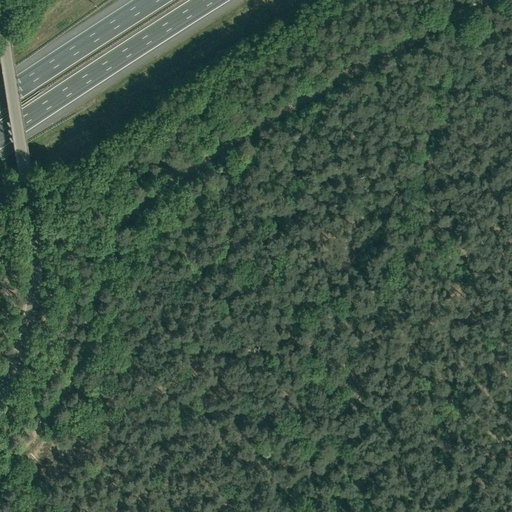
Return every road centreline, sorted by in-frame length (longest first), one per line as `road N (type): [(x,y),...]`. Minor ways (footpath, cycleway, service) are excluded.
road 1 (track): [(0,467),(49,401),(106,246),(141,200),(385,50),(483,0)]
road 2 (unclassified): [(0,391),(23,334),(34,255),(0,15)]
road 3 (motorway): [(0,136),(211,0)]
road 4 (motorway): [(153,0),(0,99)]
